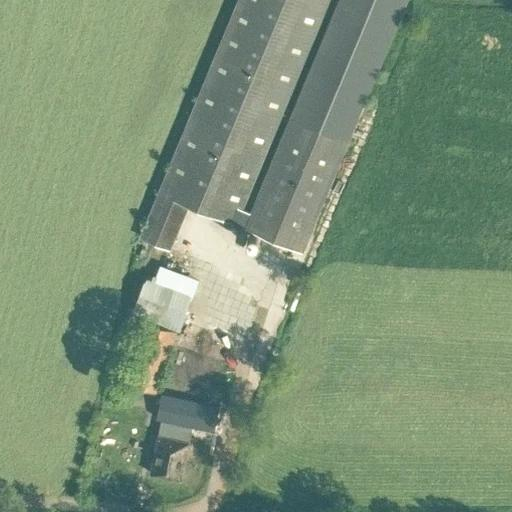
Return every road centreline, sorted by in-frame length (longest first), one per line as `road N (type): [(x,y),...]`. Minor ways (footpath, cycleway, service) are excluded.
road 1 (track): [(191,511),(216,493),(295,258)]
road 2 (track): [(0,501),(143,511)]
